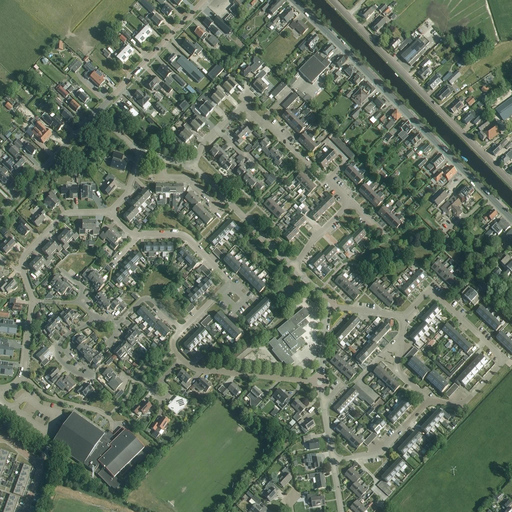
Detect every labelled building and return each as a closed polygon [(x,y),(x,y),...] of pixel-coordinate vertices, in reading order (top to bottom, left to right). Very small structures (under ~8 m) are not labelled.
[(142,0),(140,3),(145,9),(147,7),(149,10),(152,7),(144,0),(142,0)] [(164,0),(159,0),(157,2),(161,6),(162,5),(165,8),(161,12),(164,15),(166,14),(168,16),(172,12),(166,6),(164,4),(166,1),(164,0)] [(236,0),(235,0),(233,3),(234,5),(240,11),(244,7),(236,0)] [(282,6),(285,3),(282,0),(274,0),(274,1),(274,2),(275,4),(268,11),(273,16),(280,8),(281,8),(282,7),(282,6)] [(260,9),(264,13),(270,7),(266,3),(260,9)] [(378,10),(382,14),(388,8),(384,4),(378,10)] [(234,5),(229,10),(235,17),(240,11),(234,5)] [(369,8),(365,12),(364,11),(362,11),(361,13),(361,14),(362,15),(361,16),(366,20),(375,11),(376,10),(374,7),(372,9),(372,8),(370,10),(369,8)] [(382,14),(385,17),(386,17),(388,15),(388,16),(392,12),(391,11),(392,10),(390,7),(382,14)] [(293,16),(287,10),(280,18),(287,23),(293,16)] [(163,22),(152,13),(151,14),(150,16),(149,15),(144,19),(149,23),(151,21),(158,27),(163,22)] [(224,21),(227,24),(233,18),(230,15),(224,21)] [(271,22),(274,25),(279,20),(277,17),(271,22)] [(372,28),(377,33),(387,23),(381,17),(375,23),(377,24),(372,28)] [(205,21),(203,23),(208,28),(208,29),(215,35),(218,31),(212,26),(212,27),(211,26),(213,23),(208,18),(207,19),(206,19),(205,20),(205,21)] [(222,21),(218,26),(227,35),(231,30),(222,21)] [(307,30),(300,22),(298,24),(295,21),(290,26),(294,30),(295,28),(302,35),(307,30)] [(146,40),(152,34),(146,28),(143,26),(141,28),(144,30),(140,34),(146,40)] [(284,26),(282,28),(284,30),(281,33),(291,43),(298,36),(290,29),(289,30),(284,26)] [(199,28),(194,33),(197,36),(200,39),(203,41),(207,37),(205,34),(202,31),(199,28)] [(124,36),(129,40),(131,38),(126,33),(124,31),(122,33),(124,35),(124,36)] [(195,44),(199,39),(191,31),(187,36),(195,44)] [(146,40),(140,34),(136,38),(134,36),(132,37),(135,40),(134,40),(140,46),(146,40)] [(219,43),(212,36),(207,41),(215,48),(219,43)] [(307,44),(304,42),(298,49),(303,53),(308,48),(313,53),(316,49),(314,47),(315,45),(317,43),(316,43),(318,41),(317,40),(318,39),(316,37),(315,37),(314,37),(313,38),(312,38),(308,42),(308,43),(307,44)] [(423,37),(419,41),(401,58),(408,65),(409,65),(411,67),(425,53),(423,51),(430,44),(423,37)] [(396,39),(390,46),(395,52),(398,49),(400,51),(408,44),(410,46),(413,42),(409,38),(405,42),(403,41),(401,44),(396,39)] [(183,46),(182,46),(185,49),(188,52),(192,56),(195,53),(197,56),(202,50),(196,44),(193,47),(191,44),(190,44),(187,41),(185,43),(184,43),(183,45),(183,46)] [(128,59),(133,53),(128,47),(127,47),(125,45),(123,47),(124,47),(120,51),(122,53),(128,59)] [(334,51),(328,46),(323,52),(320,49),(298,72),(311,84),(330,65),(325,60),(334,51)] [(128,59),(122,53),(118,57),(116,55),(114,56),(116,59),(122,65),(128,59)] [(176,59),(173,55),(168,61),(172,64),(170,65),(174,68),(177,65),(188,75),(193,80),(198,84),(204,77),(199,73),(182,57),(178,61),(176,59)] [(246,66),(240,72),(245,78),(251,72),(253,74),(259,68),(263,64),(256,57),(253,60),(253,63),(254,64),(249,69),(246,66)] [(336,61),(330,67),(332,69),(336,66),(339,69),(345,62),(340,57),(336,61)] [(69,68),(75,73),(83,65),(79,62),(78,62),(76,60),(69,68)] [(425,68),(418,75),(424,81),(432,73),(427,68),(431,64),(427,60),(422,65),(425,68)] [(105,82),(102,80),(104,78),(97,71),(88,63),(84,68),(86,70),(89,73),(92,76),(102,85),(105,82)] [(167,70),(163,66),(157,72),(165,79),(171,73),(168,70),(167,70)] [(356,72),(349,66),(344,72),(350,78),(356,72)] [(265,68),(263,71),(262,71),(254,79),(257,82),(253,86),(261,94),(267,88),(260,81),(270,71),(266,67),(265,68)] [(217,72),(214,69),(210,73),(216,78),(223,70),(221,68),(217,72)] [(457,72),(447,81),(451,86),(461,76),(457,72)] [(186,84),(177,75),(174,78),(183,88),(186,84)] [(233,90),(237,86),(232,81),(234,79),(229,75),(226,79),(227,80),(224,82),(226,84),(233,90)] [(353,78),(350,81),(349,82),(351,85),(353,82),(357,86),(363,80),(358,75),(354,79),(353,78)] [(102,85),(92,76),(89,79),(99,88),(100,88),(101,86),(102,85)] [(431,82),(427,85),(433,91),(441,83),(434,76),(430,81),(431,82)] [(152,77),(149,81),(158,90),(158,89),(160,91),(161,89),(157,85),(159,83),(152,77)] [(290,87),(297,81),(294,78),(287,85),(290,87)] [(149,81),(145,85),(152,91),(154,89),(156,91),(158,90),(149,81)] [(368,97),(375,90),(367,82),(360,89),(368,97)] [(173,90),(166,83),(162,87),(169,94),(173,90)] [(229,94),(233,90),(226,84),(223,87),(220,85),(217,87),(222,91),(224,89),(229,94)] [(57,91),(65,99),(69,95),(61,87),(60,88),(58,86),(56,89),(57,91)] [(449,86),(446,88),(446,87),(441,92),(442,93),(437,97),(442,102),(446,97),(447,98),(452,94),(451,93),(454,91),(449,86)] [(222,91),(217,87),(215,89),(218,92),(215,96),(221,102),(225,98),(220,93),(222,91)] [(78,92),(76,94),(79,97),(78,98),(84,104),(85,103),(86,103),(87,102),(87,101),(88,99),(83,94),(84,92),(81,89),(78,92)] [(368,97),(360,89),(352,98),(360,105),(368,97)] [(296,94),(300,97),(307,104),(312,99),(307,95),(305,97),(299,91),(296,94)] [(350,91),(345,96),(344,96),(347,99),(348,98),(348,99),(348,98),(349,99),(351,97),(350,96),(353,93),(350,91)] [(143,96),(138,92),(134,96),(137,99),(138,101),(137,102),(142,107),(146,103),(150,98),(145,94),(143,96)] [(163,99),(157,93),(154,97),(159,102),(163,99)] [(221,102),(215,96),(211,99),(208,96),(206,99),(210,103),(212,101),(217,106),(221,102)] [(14,105),(7,97),(5,99),(13,106),(14,105)] [(63,105),(56,98),(53,100),(60,107),(63,105)] [(79,108),(80,108),(70,98),(66,102),(76,112),(78,110),(78,111),(80,109),(79,108)] [(449,110),(453,114),(458,110),(459,111),(464,106),(461,104),(464,102),(461,98),(458,101),(457,100),(452,105),(453,106),(449,110)] [(466,103),(470,107),(475,102),(472,98),(466,103)] [(207,104),(203,107),(209,114),(213,110),(208,104),(210,103),(206,99),(204,101),(207,104)] [(374,100),(370,104),(364,110),(368,114),(376,106),(380,110),(385,105),(379,99),(376,102),(374,100)] [(179,104),(185,110),(189,106),(183,100),(179,104)] [(167,111),(158,103),(154,107),(163,116),(164,115),(165,116),(167,113),(166,112),(167,111)] [(133,117),(134,119),(138,115),(130,107),(126,104),(122,109),(126,112),(125,114),(130,119),(133,117)] [(191,107),(191,108),(193,109),(194,110),(197,113),(198,114),(200,113),(205,118),(209,114),(203,107),(199,111),(193,105),(191,107)] [(155,118),(159,115),(152,106),(148,109),(155,118)] [(58,112),(68,122),(72,117),(66,110),(66,111),(63,108),(58,112)] [(355,111),(350,116),(355,120),(360,115),(358,114),(359,113),(360,114),(362,112),(361,111),(362,111),(359,108),(356,111),(355,111)] [(289,110),(281,117),(286,122),(297,110),(296,109),(295,110),(294,110),(291,113),(289,110)] [(297,110),(286,122),(290,126),(297,119),(295,116),(299,112),(298,110),(297,110)] [(472,111),(466,117),(464,116),(462,118),(462,119),(463,120),(462,121),(467,125),(473,120),(476,116),(477,116),(474,113),(472,111)] [(401,117),(396,112),(389,118),(391,120),(390,122),(385,128),(388,131),(394,126),(393,124),(401,117)] [(58,131),(63,126),(55,119),(52,121),(44,113),(41,117),(50,127),(52,125),(58,131)] [(194,118),(192,120),(201,128),(205,124),(199,119),(201,117),(198,114),(197,113),(193,117),(194,118)] [(373,118),(376,121),(381,116),(378,113),(373,118)] [(490,116),(486,113),(481,118),(484,121),(490,116)] [(378,119),(383,124),(387,121),(385,119),(386,119),(382,115),(378,119)] [(298,135),(279,116),(275,121),(293,140),(298,135)] [(308,116),(305,120),(294,130),(299,134),(306,127),(303,125),(306,122),(310,118),(308,116)] [(476,116),(473,120),(474,121),(472,122),(476,126),(481,120),(478,117),(477,117),(476,116)] [(47,139),(51,135),(46,130),(45,130),(41,126),(44,123),(40,120),(38,118),(32,123),(39,129),(38,130),(42,133),(42,134),(47,139)] [(297,119),(290,126),(294,130),(305,120),(303,118),(300,121),(297,119)] [(191,119),(185,125),(190,129),(191,127),(197,132),(201,128),(192,120),(191,119)] [(478,128),(480,131),(489,124),(487,121),(478,128)] [(409,125),(406,122),(399,129),(402,132),(398,136),(403,141),(407,137),(406,136),(407,134),(408,135),(412,130),(408,126),(409,125)] [(478,136),(483,141),(486,138),(490,141),(501,133),(496,125),(497,125),(495,123),(481,132),(478,136)] [(190,129),(185,125),(183,127),(184,128),(182,131),(183,133),(182,134),(189,140),(193,136),(188,131),(190,129)] [(28,129),(29,130),(26,133),(31,138),(35,135),(38,138),(38,139),(43,144),(47,139),(42,134),(41,135),(35,129),(35,130),(31,126),(28,129)] [(246,129),(243,126),(239,131),(244,137),(247,134),(249,136),(253,132),(248,127),(246,129)] [(189,140),(182,134),(179,131),(174,137),(178,141),(180,139),(185,144),(189,140)] [(244,137),(239,131),(234,135),(237,138),(235,140),(236,142),(234,144),(237,147),(243,141),(242,139),(244,137)] [(161,132),(155,138),(158,141),(164,134),(161,132)] [(302,145),(312,135),(311,133),(307,136),(305,134),(298,141),(302,145)] [(382,139),(384,141),(386,139),(388,142),(393,137),(389,133),(382,139)] [(414,146),(421,139),(420,139),(420,138),(418,137),(416,134),(411,139),(411,138),(404,145),(407,148),(411,143),(414,146)] [(314,137),(312,135),(302,145),(306,149),(313,142),(311,140),(314,137)] [(265,140),(262,138),(256,145),(264,154),(269,149),(267,147),(270,144),(265,140)] [(496,145),(495,145),(493,147),(493,148),(494,149),(491,152),(495,157),(502,150),(509,143),(508,142),(511,140),(509,138),(506,141),(505,140),(498,146),(497,146),(496,145)] [(24,145),(18,139),(14,144),(13,143),(12,144),(14,146),(18,151),(24,145)] [(309,156),(293,140),(290,143),(306,159),(309,156)] [(313,142),(306,149),(311,154),(321,144),(319,142),(316,145),(313,142)] [(32,156),(36,151),(29,145),(27,143),(24,145),(26,148),(25,149),(32,156)] [(9,146),(12,149),(9,152),(14,158),(16,161),(15,162),(20,168),(25,163),(19,158),(20,157),(18,154),(20,152),(14,146),(13,147),(11,144),(9,146)] [(420,150),(416,154),(419,157),(423,153),(425,156),(426,155),(427,155),(429,154),(428,153),(431,150),(426,145),(420,151),(420,150)] [(332,161),(336,157),(330,150),(327,146),(325,148),(328,151),(325,154),(332,161)] [(219,157),(223,152),(220,148),(218,150),(215,147),(209,153),(214,158),(217,155),(219,157)] [(269,149),(264,154),(268,158),(270,156),(273,159),(278,153),(274,148),(271,151),(269,149)] [(405,156),(408,159),(413,153),(411,150),(405,156)] [(115,153),(109,159),(112,160),(110,167),(112,168),(124,172),(127,163),(122,162),(124,156),(122,155),(115,152),(115,153)] [(223,152),(219,157),(221,159),(218,162),(222,166),(228,161),(226,158),(227,156),(223,152)] [(505,156),(500,161),(504,166),(508,162),(509,162),(509,161),(510,160),(511,161),(511,159),(511,152),(510,153),(508,154),(506,156),(505,156)] [(283,157),(278,153),(273,159),(275,161),(274,163),(278,167),(282,163),(280,160),(283,157)] [(320,153),(318,155),(328,165),(332,161),(325,154),(323,156),(320,153)] [(328,165),(318,155),(316,157),(319,160),(317,162),(323,169),(328,165)] [(444,160),(438,155),(430,163),(426,167),(430,171),(434,167),(436,169),(444,160)] [(15,162),(10,157),(2,165),(3,165),(2,165),(8,170),(11,173),(14,170),(16,172),(20,168),(15,162)] [(416,166),(419,169),(427,162),(424,159),(416,166)] [(231,163),(228,161),(222,166),(227,171),(230,168),(232,170),(237,166),(233,162),(231,163)] [(347,170),(344,173),(348,177),(357,169),(354,166),(356,165),(354,163),(352,165),(352,164),(350,166),(349,164),(344,168),(347,170)] [(243,175),(248,171),(248,170),(246,172),(243,169),(245,168),(241,164),(237,168),(239,170),(236,173),(240,178),(243,175)] [(245,177),(242,180),(247,184),(252,179),(250,176),(251,174),(250,173),(254,169),(252,166),(249,169),(248,171),(243,175),(245,177)] [(432,179),(432,180),(430,182),(434,185),(440,179),(443,182),(446,179),(448,181),(456,173),(450,167),(442,175),(439,172),(432,179)] [(0,180),(4,185),(8,180),(4,176),(8,172),(3,168),(1,170),(0,168),(0,180)] [(357,169),(348,177),(352,182),(364,170),(362,168),(359,171),(357,169)] [(364,170),(352,182),(357,186),(364,179),(361,176),(366,172),(364,170)] [(300,184),(306,178),(302,173),(295,179),(299,183),(296,186),(297,187),(300,184)] [(337,175),(350,191),(355,186),(346,176),(344,177),(340,173),(337,175)] [(109,196),(117,186),(112,182),(114,179),(109,175),(105,180),(108,183),(102,191),(109,196)] [(275,182),(269,176),(266,179),(272,185),(275,182)] [(311,183),(306,178),(300,184),(303,188),(300,191),(302,192),(305,189),(311,183)] [(252,179),(247,184),(251,189),(253,187),(258,192),(264,187),(257,180),(255,181),(252,179)] [(366,184),(365,184),(358,191),(363,196),(373,186),(369,182),(366,185),(366,184)] [(316,188),(311,183),(305,189),(308,192),(305,195),(307,197),(316,188)] [(87,202),(92,201),(92,191),(96,191),(96,185),(95,184),(90,184),(90,187),(82,188),(82,193),(81,193),(81,200),(87,200),(87,202)] [(77,195),(77,192),(77,185),(72,185),(72,187),(61,187),(61,195),(66,195),(66,200),(72,200),(72,195),(77,195)] [(373,186),(363,196),(367,200),(374,193),(371,191),(375,187),(373,186)] [(454,196),(443,207),(441,209),(449,217),(452,214),(457,219),(462,213),(460,211),(460,210),(460,209),(459,207),(462,204),(460,202),(463,199),(466,203),(471,198),(470,196),(474,192),(474,191),(472,189),(471,189),(470,190),(467,187),(458,195),(456,198),(454,196)] [(448,197),(442,190),(432,200),(438,207),(448,197)] [(144,191),(139,196),(150,206),(152,203),(149,201),(148,202),(147,200),(150,197),(144,191)] [(374,193),(367,200),(371,204),(381,194),(380,192),(376,196),(374,193)] [(52,210),(57,204),(60,202),(50,193),(48,195),(50,197),(45,203),(43,205),(46,207),(48,206),(52,210)] [(196,198),(191,193),(185,199),(188,203),(187,204),(186,203),(183,206),(186,208),(196,198)] [(327,198),(324,201),(330,207),(335,203),(326,193),(324,195),(327,198)] [(381,194),(371,204),(376,209),(382,202),(380,199),(383,196),(381,194)] [(139,196),(135,201),(141,207),(144,203),(145,205),(148,208),(150,206),(139,196)] [(275,204),(274,204),(271,200),(274,197),(273,196),(263,205),(268,210),(275,204)] [(196,198),(186,208),(188,210),(190,208),(190,207),(191,206),(194,209),(198,205),(200,203),(196,198)] [(322,202),(319,206),(325,212),(330,207),(324,201),(321,198),(319,200),(322,202)] [(286,203),(291,208),(295,205),(290,200),(286,203)] [(141,207),(135,201),(130,206),(132,208),(136,212),(139,208),(141,210),(140,210),(143,213),(145,210),(141,207)] [(277,201),(274,204),(275,204),(268,210),(273,215),(279,208),(276,205),(279,202),(277,201)] [(317,207),(314,210),(314,211),(320,217),(325,212),(319,206),(316,203),(314,204),(317,207)] [(425,204),(420,210),(423,213),(428,207),(425,204)] [(194,209),(188,215),(190,217),(193,214),(192,214),(194,213),(197,216),(203,210),(198,205),(194,209)] [(275,236),(284,228),(276,220),(275,221),(259,205),(254,210),(264,220),(261,223),(264,225),(266,223),(271,229),(269,230),(275,236)] [(279,208),(273,215),(278,220),(284,213),(281,210),(284,207),(282,205),(279,208)] [(302,205),(298,208),(302,212),(305,215),(307,212),(304,209),(305,207),(302,205)] [(382,218),(392,208),(390,206),(387,210),(384,207),(377,214),(382,218)] [(314,211),(314,210),(311,207),(310,209),(313,212),(309,215),(315,222),(320,217),(314,211)] [(128,213),(138,222),(140,224),(141,223),(139,221),(140,220),(137,218),(135,217),(139,214),(136,212),(132,208),(128,213)] [(392,208),(382,218),(386,222),(393,216),(390,213),(393,210),(392,208)] [(37,227),(45,219),(42,216),(45,213),(41,209),(36,214),(37,215),(31,222),(37,227)] [(203,210),(197,216),(200,219),(199,220),(198,220),(195,222),(198,224),(208,215),(203,210)] [(498,216),(493,211),(491,213),(490,213),(487,216),(486,215),(483,218),(486,221),(489,219),(492,221),(498,216)] [(298,216),(295,219),(295,220),(301,226),(306,221),(297,212),(295,213),(298,216)] [(138,222),(128,213),(123,218),(129,224),(132,220),(134,221),(133,222),(136,225),(136,224),(137,226),(136,227),(138,229),(141,226),(140,224),(138,222)] [(208,215),(198,224),(200,227),(202,224),(202,223),(203,222),(206,225),(212,219),(208,215)] [(393,216),(386,222),(390,226),(400,217),(398,215),(395,218),(393,216)] [(400,217),(390,226),(394,231),(401,224),(398,221),(403,217),(401,215),(400,217)] [(294,221),(290,224),(297,231),(301,226),(295,220),(295,219),(292,217),(291,218),(294,221)] [(290,224),(290,223),(285,219),(283,220),(291,228),(288,231),(287,231),(294,238),(299,233),(297,231),(290,224)] [(25,236),(29,232),(24,227),(26,225),(22,220),(19,223),(21,226),(17,230),(21,234),(22,234),(25,236)] [(236,226),(229,220),(224,225),(230,232),(231,231),(234,228),(237,231),(239,229),(236,226)] [(491,229),(494,232),(495,233),(498,236),(502,231),(504,233),(510,228),(503,221),(498,226),(496,224),(491,229)] [(89,222),(82,222),(82,228),(79,228),(79,236),(85,236),(85,232),(89,232),(89,222)] [(95,222),(89,222),(89,232),(93,232),(93,235),(99,235),(99,228),(95,228),(95,222)] [(230,232),(224,225),(219,230),(225,237),(226,236),(229,233),(231,236),(234,234),(231,231),(230,232)] [(287,231),(288,231),(285,228),(283,230),(286,233),(283,236),(289,242),(294,238),(287,231)] [(116,234),(111,229),(107,234),(104,232),(99,237),(104,241),(106,238),(109,241),(116,234)] [(360,229),(355,234),(364,243),(366,241),(363,238),(366,235),(360,229)] [(447,240),(442,235),(444,232),(441,229),(436,234),(444,243),(447,240)] [(500,241),(501,242),(500,243),(502,246),(508,239),(511,242),(511,229),(511,230),(505,236),(500,241)] [(66,230),(62,235),(69,242),(72,239),(75,241),(79,237),(73,232),(71,234),(66,230)] [(225,237),(219,230),(214,236),(220,242),(220,241),(223,239),(226,241),(229,239),(226,236),(225,237)] [(0,248),(6,254),(15,245),(11,241),(14,238),(9,233),(4,237),(7,240),(0,247),(0,248)] [(121,239),(116,234),(109,241),(112,244),(109,247),(113,251),(118,246),(116,243),(121,239)] [(364,243),(355,234),(350,238),(354,243),(356,245),(360,241),(364,246),(366,244),(364,243)] [(69,242),(62,235),(57,239),(62,244),(60,246),(65,251),(69,247),(66,244),(69,242)] [(220,242),(214,236),(208,241),(215,247),(218,244),(221,247),(223,244),(220,241),(220,242)] [(354,243),(350,238),(348,236),(343,241),(354,252),(356,250),(354,249),(351,246),(354,243)] [(354,252),(343,241),(338,246),(345,252),(348,249),(351,252),(353,255),(354,256),(357,255),(354,252)] [(51,242),(46,246),(53,253),(56,251),(59,253),(63,249),(65,251),(60,246),(58,244),(56,246),(51,242)] [(144,244),(144,246),(141,246),(141,251),(144,251),(144,253),(148,253),(148,255),(148,258),(151,258),(151,244),(144,244)] [(46,246),(42,251),(46,256),(44,258),(45,259),(50,264),(49,263),(53,259),(51,256),(53,253),(46,246)] [(331,246),(326,251),(335,260),(336,260),(339,263),(340,262),(339,261),(334,256),(337,252),(331,246)] [(184,248),(181,250),(179,248),(175,252),(177,254),(180,257),(179,259),(177,260),(179,263),(189,253),(184,248)] [(224,257),(223,255),(216,248),(212,252),(220,261),(224,257)] [(335,260),(326,251),(322,256),(326,260),(328,262),(331,259),(334,262),(335,260)] [(135,252),(130,257),(137,263),(140,260),(141,261),(143,263),(145,266),(147,264),(145,261),(142,258),(135,252)] [(229,256),(223,261),(227,266),(233,260),(233,259),(231,257),(234,254),(232,252),(228,255),(229,256)] [(189,253),(179,263),(181,265),(183,263),(184,261),(187,264),(194,258),(189,253)] [(238,254),(233,259),(233,260),(227,266),(232,270),(238,264),(237,264),(235,261),(240,256),(238,254)] [(326,260),(322,256),(319,254),(315,259),(324,268),(325,266),(323,263),(326,260)] [(511,260),(508,256),(501,263),(511,274),(511,260)] [(43,261),(38,257),(34,261),(41,268),(44,265),(46,268),(50,264),(45,259),(43,261)] [(137,263),(130,257),(125,262),(135,271),(137,269),(135,267),(134,266),(137,263)] [(194,258),(187,264),(190,267),(189,269),(187,270),(189,273),(199,263),(194,258)] [(322,269),(324,268),(315,259),(310,263),(315,268),(316,270),(316,269),(320,266),(322,269)] [(437,262),(431,269),(436,273),(442,266),(439,263),(441,260),(439,259),(437,261),(437,262)] [(240,260),(237,264),(238,264),(232,270),(236,274),(238,272),(242,268),(239,266),(242,262),(240,260)] [(34,261),(29,266),(34,271),(32,273),(37,278),(41,274),(38,271),(41,268),(34,261)] [(135,271),(125,262),(120,267),(123,269),(127,273),(130,270),(131,271),(133,273),(135,271)] [(244,267),(242,268),(238,272),(242,276),(248,271),(248,270),(245,268),(249,264),(247,263),(243,266),(244,267)] [(444,263),(442,266),(436,273),(440,278),(447,271),(447,270),(443,267),(446,265),(444,263)] [(248,271),(242,276),(246,281),(252,275),(252,274),(249,272),(253,269),(251,267),(248,270),(248,271)] [(449,268),(447,270),(447,271),(440,278),(445,282),(452,275),(448,272),(451,269),(449,268)] [(501,272),(498,268),(492,274),(496,277),(501,272)] [(123,269),(118,274),(127,283),(130,281),(128,279),(126,278),(129,275),(127,273),(123,269)] [(94,272),(92,274),(87,270),(82,276),(86,280),(85,281),(87,283),(89,281),(91,283),(98,276),(98,275),(98,274),(98,273),(97,272),(96,272),(95,272),(94,272)] [(421,282),(426,277),(419,270),(416,274),(413,272),(411,273),(414,276),(421,282)] [(255,271),(252,274),(252,275),(246,281),(251,285),(256,279),(254,276),(257,273),(255,271)] [(452,275),(445,282),(450,287),(457,280),(453,277),(456,274),(454,272),(452,275)] [(341,276),(334,282),(339,287),(346,280),(345,280),(342,277),(345,274),(343,273),(340,275),(341,276)] [(53,289),(60,281),(58,279),(60,277),(58,275),(57,276),(55,274),(51,279),(53,280),(49,285),(53,288),(53,289)] [(127,283),(118,274),(113,279),(119,285),(122,282),(123,283),(125,285),(127,283)] [(261,283),(260,283),(258,281),(261,277),(260,275),(256,279),(251,285),(255,289),(261,283)] [(414,276),(411,279),(407,275),(405,277),(409,281),(410,280),(417,287),(421,282),(414,276)] [(98,276),(91,283),(94,285),(91,287),(93,289),(102,279),(101,279),(98,276)] [(102,279),(93,289),(96,291),(95,291),(97,293),(104,286),(101,283),(106,278),(105,277),(102,279)] [(348,277),(345,280),(346,280),(339,287),(344,292),(350,285),(350,284),(347,281),(349,279),(348,277)] [(200,278),(198,280),(207,290),(212,285),(206,278),(203,281),(202,280),(200,278)] [(16,284),(11,279),(5,285),(3,282),(0,285),(0,290),(3,293),(5,291),(7,293),(12,289),(13,290),(14,290),(17,288),(17,287),(15,285),(16,284)] [(60,281),(53,289),(57,293),(58,292),(64,285),(65,284),(68,281),(65,279),(63,281),(64,282),(62,284),(60,282),(60,281)] [(207,290),(198,280),(196,282),(197,284),(198,284),(199,285),(196,288),(202,295),(207,290)] [(264,280),(260,283),(261,283),(255,289),(259,294),(265,288),(262,285),(265,282),(264,280)] [(380,287),(377,284),(379,281),(378,280),(375,282),(376,283),(369,289),(374,294),(380,287)] [(410,280),(409,281),(406,284),(404,281),(402,283),(405,286),(405,285),(412,292),(417,287),(410,280)] [(326,286),(342,298),(345,295),(329,282),(326,286)] [(350,285),(344,292),(349,296),(355,289),(352,286),(354,283),(353,282),(350,284),(350,285)] [(478,286),(482,290),(486,286),(482,282),(478,286)] [(383,284),(380,287),(374,294),(379,299),(385,292),(385,291),(382,288),(384,286),(383,284)] [(66,287),(64,285),(58,292),(62,296),(66,292),(68,294),(72,289),(70,287),(70,286),(68,285),(66,287)] [(405,285),(405,286),(402,289),(399,286),(397,288),(400,291),(400,290),(407,297),(412,292),(405,285)] [(356,288),(355,289),(349,296),(354,301),(360,294),(357,291),(359,288),(358,286),(357,287),(356,288)] [(190,288),(188,290),(197,300),(202,295),(196,288),(193,291),(192,290),(190,288)] [(468,288),(461,295),(474,307),(481,300),(468,288)] [(387,289),(385,291),(385,292),(379,299),(384,303),(390,296),(387,293),(389,290),(387,289)] [(197,300),(188,290),(186,292),(187,294),(188,294),(189,295),(186,298),(188,300),(186,302),(189,306),(191,304),(192,305),(197,300)] [(96,305),(105,296),(101,292),(95,299),(97,301),(95,304),(96,305)] [(392,293),(390,296),(384,303),(389,308),(395,301),(392,298),(394,295),(392,293)] [(107,298),(105,296),(96,305),(100,309),(109,300),(107,302),(105,300),(107,298)] [(21,312),(22,305),(15,304),(16,300),(10,299),(9,307),(13,307),(12,311),(21,312)] [(109,300),(100,309),(102,311),(104,308),(107,310),(113,303),(109,300)] [(113,303),(107,310),(107,311),(108,309),(109,311),(111,309),(114,311),(116,308),(118,310),(119,310),(120,309),(122,311),(126,307),(122,303),(120,304),(116,300),(113,303)] [(271,305),(265,300),(261,304),(267,310),(267,309),(269,307),(273,310),(275,309),(271,305)] [(267,310),(261,304),(257,308),(263,314),(265,311),(269,315),(270,313),(267,309),(267,310)] [(481,318),(487,312),(488,313),(494,306),(492,305),(486,311),(482,307),(476,313),(481,318)] [(441,312),(435,306),(430,311),(436,317),(439,320),(441,318),(437,315),(441,312)] [(148,313),(143,307),(137,314),(140,317),(137,320),(140,322),(142,320),(142,319),(148,313)] [(263,314),(257,308),(252,312),(258,318),(259,318),(261,315),(264,319),(266,317),(263,314)] [(304,309),(289,321),(277,331),(282,338),(277,342),(274,339),(268,344),(273,350),(271,351),(281,364),(283,362),(288,368),(294,363),(289,357),(305,344),(300,338),(306,333),(305,332),(302,330),(301,330),(304,327),(307,325),(307,326),(309,324),(305,320),(310,316),(304,309)] [(65,310),(63,312),(70,319),(69,319),(72,321),(74,319),(75,319),(78,316),(74,312),(72,314),(69,311),(67,313),(65,310)] [(436,317),(430,311),(425,316),(432,322),(431,322),(434,325),(436,327),(438,325),(433,320),(435,317),(436,317)] [(70,319),(63,312),(57,318),(60,322),(61,323),(63,320),(68,325),(70,323),(67,321),(69,319),(70,319)] [(252,312),(248,316),(254,322),(257,320),(260,323),(262,321),(259,318),(258,318),(252,312)] [(491,316),(488,313),(487,312),(481,318),(486,323),(492,317),(495,314),(493,312),(491,316)] [(153,318),(148,313),(142,319),(142,320),(145,322),(142,325),(145,328),(148,325),(147,324),(153,318)] [(218,324),(224,318),(220,313),(214,319),(216,322),(213,326),(215,327),(218,324)] [(60,322),(57,318),(54,315),(49,319),(50,320),(59,329),(61,327),(58,324),(60,322)] [(248,316),(244,321),(249,327),(252,324),(256,327),(258,325),(254,322),(248,316)] [(432,322),(425,316),(421,321),(424,324),(430,329),(429,330),(432,333),(434,331),(428,325),(431,322),(432,322)] [(492,317),(486,323),(491,328),(497,322),(500,319),(498,317),(495,320),(492,317)] [(158,323),(153,318),(147,324),(148,325),(150,328),(147,330),(150,333),(153,330),(152,329),(154,328),(153,328),(158,323)] [(218,324),(221,327),(217,330),(219,332),(222,329),(222,328),(228,322),(224,318),(218,324)] [(353,318),(349,322),(355,328),(358,330),(360,327),(361,328),(362,326),(358,323),(354,318),(353,318)] [(383,326),(379,323),(381,321),(378,318),(375,322),(378,325),(377,325),(387,334),(391,329),(384,324),(383,326)] [(0,331),(16,334),(16,327),(12,326),(13,321),(4,320),(3,325),(1,325),(0,331)] [(59,329),(50,320),(46,323),(53,330),(55,328),(57,330),(59,329)] [(158,323),(153,328),(154,328),(157,331),(154,334),(156,337),(159,334),(159,333),(165,327),(160,322),(158,323)] [(222,328),(222,329),(225,331),(222,334),(223,336),(227,333),(226,332),(232,326),(228,322),(222,328)] [(349,322),(345,326),(354,335),(356,333),(353,330),(355,328),(349,322)] [(497,322),(491,328),(496,332),(502,326),(502,327),(505,324),(503,322),(500,325),(497,322)] [(53,330),(46,323),(45,325),(46,326),(44,328),(42,327),(40,329),(50,339),(53,336),(53,335),(55,332),(53,330)] [(128,331),(126,334),(136,344),(136,343),(135,342),(137,341),(135,338),(137,336),(139,334),(136,332),(137,331),(139,329),(134,324),(132,326),(128,331)] [(430,329),(424,324),(419,328),(425,334),(425,335),(428,338),(430,335),(427,332),(429,330),(430,329)] [(387,334),(377,325),(376,327),(379,330),(376,332),(383,338),(387,334)] [(453,330),(448,325),(443,331),(442,330),(439,334),(441,336),(444,332),(447,335),(447,336),(453,330)] [(226,332),(227,333),(229,335),(226,338),(228,340),(231,337),(230,337),(237,331),(232,326),(226,332)] [(345,326),(341,330),(347,336),(350,334),(353,336),(354,335),(345,326)] [(170,332),(165,327),(159,333),(159,334),(162,337),(159,339),(161,342),(164,339),(164,338),(170,332)] [(419,328),(415,333),(421,339),(420,340),(423,342),(425,340),(422,337),(425,335),(425,334),(419,328)] [(201,329),(197,333),(203,339),(205,336),(209,340),(210,338),(207,334),(207,335),(201,329)] [(347,336),(341,330),(337,335),(347,343),(348,344),(350,343),(345,339),(347,336)] [(383,338),(376,332),(375,330),(372,333),(370,331),(369,331),(368,332),(379,342),(383,338)] [(447,336),(447,335),(444,338),(446,340),(449,337),(452,340),(458,334),(453,330),(447,336)] [(230,337),(231,337),(233,339),(230,343),(232,344),(241,335),(237,331),(230,337)] [(379,342),(368,332),(367,331),(366,333),(368,335),(369,336),(367,338),(369,340),(371,342),(375,346),(379,342)] [(203,339),(197,333),(192,337),(198,343),(199,343),(201,341),(204,344),(206,342),(203,339)] [(415,333),(410,338),(416,344),(415,344),(419,347),(421,345),(417,342),(420,340),(421,339),(415,333)] [(507,338),(507,339),(510,336),(508,334),(506,337),(502,333),(496,339),(501,344),(507,338)] [(136,344),(126,334),(124,335),(127,338),(124,340),(125,340),(132,347),(132,348),(136,344)] [(452,340),(449,343),(450,345),(451,345),(454,342),(456,344),(457,345),(463,339),(458,334),(452,340)] [(347,343),(337,335),(333,339),(340,345),(342,342),(345,345),(347,343)] [(83,343),(86,341),(82,336),(78,340),(76,338),(72,342),(74,345),(73,345),(75,347),(77,345),(79,347),(83,343)] [(192,337),(188,342),(194,348),(194,347),(197,345),(200,348),(203,350),(204,348),(199,343),(198,343),(192,337)] [(507,338),(501,344),(506,349),(511,343),(511,342),(511,339),(510,341),(507,339),(507,338)] [(457,345),(456,344),(453,348),(455,350),(458,346),(461,349),(462,350),(467,344),(463,339),(457,345)] [(132,347),(125,340),(122,343),(122,342),(120,344),(122,346),(120,348),(120,347),(126,354),(127,355),(131,350),(130,350),(132,347)] [(368,345),(365,342),(363,340),(362,341),(364,344),(373,352),(377,348),(375,346),(371,342),(368,345)] [(0,354),(12,356),(13,349),(9,349),(10,344),(0,342),(0,354)] [(188,342),(184,346),(190,352),(193,349),(196,352),(198,350),(194,347),(194,348),(188,342)] [(79,347),(74,352),(76,354),(78,352),(81,354),(87,347),(83,343),(79,347)] [(373,352),(364,344),(362,345),(365,348),(363,351),(369,357),(373,352)] [(462,350),(461,349),(458,352),(460,354),(463,351),(467,355),(469,352),(473,349),(467,344),(462,350)] [(87,347),(81,354),(82,356),(80,359),(81,361),(91,351),(87,347)] [(126,354),(120,347),(117,350),(115,347),(113,349),(114,350),(112,352),(114,353),(113,354),(115,355),(111,358),(114,361),(117,357),(122,362),(124,359),(123,357),(126,354)] [(145,351),(141,347),(139,349),(142,352),(139,354),(144,359),(148,354),(147,353),(146,354),(144,351),(145,351)] [(51,354),(45,348),(36,357),(42,363),(40,364),(44,367),(49,363),(46,359),(51,354)] [(346,357),(349,354),(342,348),(339,351),(346,357)] [(369,357),(363,351),(361,353),(358,350),(356,352),(365,361),(369,357)] [(93,353),(91,351),(81,361),(83,362),(85,360),(90,364),(98,356),(99,355),(101,353),(101,352),(98,355),(96,353),(94,353),(93,353)] [(341,359),(338,356),(340,354),(339,352),(336,355),(337,355),(330,362),(335,367),(341,359)] [(365,361),(356,352),(354,354),(357,357),(355,359),(361,365),(365,361)] [(99,355),(98,356),(90,364),(92,362),(94,365),(92,367),(93,369),(94,368),(96,370),(101,366),(98,364),(103,359),(102,359),(103,358),(101,356),(100,357),(99,355)] [(481,356),(455,382),(459,387),(461,385),(465,388),(489,364),(481,356)] [(344,357),(341,359),(335,367),(340,371),(346,364),(343,361),(345,358),(344,357)] [(422,365),(415,358),(407,366),(415,374),(422,365)] [(8,368),(8,363),(0,361),(0,373),(9,375),(10,368),(8,368)] [(348,361),(346,364),(340,371),(344,376),(351,369),(351,368),(348,365),(350,363),(348,361)] [(434,363),(451,378),(465,363),(463,361),(450,375),(436,361),(434,363)] [(431,373),(422,365),(415,374),(422,381),(426,377),(426,378),(431,373)] [(353,366),(351,368),(351,369),(344,376),(350,381),(356,373),(353,370),(355,367),(353,366)] [(383,371),(378,367),(370,376),(372,378),(374,375),(377,377),(383,371)] [(48,375),(50,378),(48,379),(49,380),(47,382),(51,386),(58,379),(56,377),(60,373),(55,368),(48,375)] [(109,369),(103,375),(106,378),(105,379),(109,383),(108,384),(115,391),(122,383),(117,378),(118,377),(109,369)] [(178,373),(178,374),(178,375),(177,377),(183,382),(181,384),(187,390),(191,386),(187,383),(191,379),(182,371),(181,372),(180,372),(179,372),(178,373)] [(383,371),(377,377),(379,380),(377,383),(378,384),(387,375),(383,371)] [(431,373),(426,378),(427,379),(426,380),(434,387),(441,379),(433,371),(431,373)] [(387,375),(378,384),(380,386),(383,383),(385,385),(391,379),(387,375)] [(63,377),(62,378),(56,384),(62,391),(65,389),(68,392),(76,385),(68,376),(65,379),(63,377)] [(391,379),(385,385),(388,387),(385,390),(387,392),(395,383),(391,379)] [(441,379),(434,387),(441,394),(449,386),(441,379)] [(197,381),(193,386),(190,389),(192,390),(194,387),(197,391),(198,391),(199,392),(200,392),(202,392),(203,391),(203,390),(206,393),(211,387),(203,380),(200,384),(197,381)] [(395,383),(387,392),(388,394),(391,391),(394,393),(399,387),(395,383)] [(92,390),(86,384),(82,389),(80,386),(75,391),(79,395),(81,393),(85,397),(92,390)] [(236,387),(233,384),(227,391),(222,386),(218,391),(224,397),(229,391),(235,397),(240,392),(235,387),(236,387)] [(262,394),(255,387),(249,393),(250,394),(247,397),(250,400),(250,406),(254,410),(262,401),(259,398),(262,394)] [(351,389),(347,394),(354,401),(354,400),(357,397),(360,400),(361,398),(359,396),(357,394),(355,393),(353,391),(351,389)] [(288,398),(279,390),(273,396),(280,403),(278,406),(282,410),(287,404),(284,402),(288,398)] [(347,394),(342,399),(349,406),(349,405),(352,402),(355,405),(357,403),(354,400),(354,401),(347,394)] [(403,402),(401,405),(400,405),(406,411),(411,406),(405,401),(405,400),(402,397),(401,399),(403,402)] [(169,404),(170,405),(167,408),(171,411),(172,411),(176,415),(181,410),(182,410),(184,408),(184,407),(188,402),(187,402),(177,398),(172,403),(170,402),(169,404)] [(349,406),(342,399),(338,404),(345,410),(348,407),(351,409),(350,410),(353,413),(355,410),(349,405),(349,406)] [(305,408),(297,400),(291,406),(298,412),(292,418),(297,422),(301,418),(298,416),(305,408)] [(133,408),(134,409),(132,411),(136,415),(136,414),(139,417),(142,414),(143,415),(145,413),(145,414),(146,414),(147,414),(148,414),(148,413),(149,412),(149,411),(148,410),(151,407),(146,402),(140,409),(137,406),(137,407),(135,405),(133,408)] [(398,402),(394,407),(396,409),(396,410),(402,415),(406,411),(400,405),(401,405),(398,402)] [(345,410),(338,404),(333,409),(340,415),(343,412),(346,414),(348,413),(345,410)] [(395,411),(392,414),(398,420),(402,415),(396,410),(396,409),(394,407),(392,409),(395,411)] [(392,414),(390,411),(388,413),(390,416),(387,419),(393,425),(398,420),(392,414)] [(438,411),(433,415),(439,421),(439,422),(441,424),(443,422),(440,420),(443,417),(445,418),(448,421),(450,418),(443,411),(441,414),(438,411)] [(127,433),(122,428),(114,436),(108,433),(108,434),(106,433),(104,435),(73,413),(51,444),(97,476),(110,488),(111,487),(115,491),(122,484),(115,477),(119,474),(122,477),(136,463),(137,464),(146,456),(141,452),(144,449),(128,433),(127,433)] [(433,415),(429,420),(435,426),(434,426),(437,429),(439,427),(436,424),(439,422),(439,421),(433,415)] [(378,421),(376,424),(375,424),(381,430),(386,425),(380,419),(377,416),(375,418),(378,421)] [(154,423),(151,429),(155,431),(152,436),(156,439),(159,434),(158,434),(161,430),(162,431),(163,429),(164,429),(165,429),(166,429),(167,428),(167,427),(167,426),(166,425),(169,422),(163,418),(157,425),(154,423)] [(315,426),(310,419),(306,421),(304,422),(302,420),(298,424),(302,429),(304,427),(307,431),(310,429),(315,426)] [(435,426),(429,420),(425,425),(431,430),(430,431),(433,433),(434,431),(432,429),(434,426),(435,426)] [(338,428),(335,430),(340,434),(345,428),(343,426),(346,423),(344,421),(342,423),(340,421),(336,426),(338,428)] [(375,424),(376,424),(373,421),(371,423),(374,426),(370,429),(376,435),(381,430),(375,424)] [(425,425),(420,429),(426,435),(428,438),(430,436),(428,434),(430,431),(431,430),(425,425)] [(345,428),(340,434),(344,438),(350,432),(353,429),(351,428),(348,431),(345,428)] [(354,431),(353,429),(350,432),(344,438),(348,442),(354,436),(351,434),(354,431)] [(421,438),(415,432),(410,437),(416,443),(418,446),(420,444),(418,441),(421,438)] [(356,438),(354,436),(348,442),(352,446),(361,437),(359,435),(356,438)] [(319,449),(317,441),(310,442),(309,436),(302,437),(304,445),(308,444),(309,451),(319,449)] [(363,438),(361,437),(352,446),(357,450),(362,444),(360,441),(363,438)] [(416,443),(410,437),(406,442),(412,447),(412,448),(414,450),(416,448),(413,446),(416,443)] [(406,442),(402,446),(408,452),(407,452),(410,455),(412,453),(409,451),(412,448),(412,447),(406,442)] [(402,446),(397,451),(403,456),(403,457),(405,459),(407,458),(405,455),(407,452),(408,452),(402,446)] [(0,449),(0,450),(0,456),(8,459),(10,453),(0,449)] [(307,460),(303,461),(303,464),(307,463),(308,467),(310,467),(311,470),(314,470),(321,468),(321,464),(320,459),(313,460),(312,455),(306,456),(307,460)] [(399,460),(394,465),(400,470),(399,471),(402,473),(404,471),(401,469),(404,465),(399,460)] [(24,464),(21,470),(31,474),(33,468),(24,464)] [(400,470),(394,465),(390,469),(396,475),(395,475),(398,478),(400,476),(397,473),(399,471),(400,470)] [(349,480),(356,473),(353,470),(355,467),(354,466),(351,468),(344,475),(349,480)] [(289,467),(286,470),(285,468),(281,472),(284,475),(277,482),(283,488),(291,479),(288,477),(291,474),(290,473),(293,470),(289,467)] [(390,469),(385,474),(391,480),(394,482),(395,481),(393,478),(395,475),(396,475),(390,469)] [(21,470),(19,476),(29,480),(31,474),(21,470)] [(309,475),(309,476),(307,476),(307,479),(309,479),(310,479),(315,479),(317,490),(325,489),(323,476),(319,477),(318,473),(309,475)] [(359,476),(356,473),(349,480),(354,485),(359,480),(361,478),(363,475),(362,474),(359,476)] [(385,474),(381,479),(383,480),(381,482),(383,484),(384,486),(386,487),(387,488),(389,487),(391,485),(388,483),(391,480),(385,474)] [(19,476),(17,482),(27,485),(29,480),(19,476)] [(359,480),(354,485),(349,489),(354,494),(361,487),(358,484),(360,481),(359,480)] [(17,482),(15,488),(24,491),(27,485),(17,482)] [(270,502),(277,494),(272,489),(275,486),(270,482),(266,487),(269,491),(264,497),(270,502)] [(376,494),(380,490),(373,483),(369,487),(376,494)] [(361,487),(354,494),(359,499),(366,492),(368,489),(367,488),(364,490),(361,487)] [(15,488),(13,494),(22,497),(24,491),(15,488)] [(490,501),(493,503),(497,499),(499,501),(504,496),(500,492),(490,501)] [(10,495),(7,501),(17,504),(19,498),(10,495)] [(314,495),(307,496),(308,500),(308,505),(312,504),(312,508),(324,506),(323,497),(315,499),(314,495)] [(249,503),(253,507),(248,511),(264,511),(258,506),(262,503),(254,496),(251,500),(249,503)] [(359,499),(350,508),(353,511),(355,511),(361,506),(358,503),(361,500),(359,499)] [(7,501),(5,507),(15,510),(17,504),(7,501)] [(505,511),(503,511),(511,511),(509,509),(509,508),(511,505),(511,504),(509,501),(504,506),(502,508),(502,509),(505,511)]
